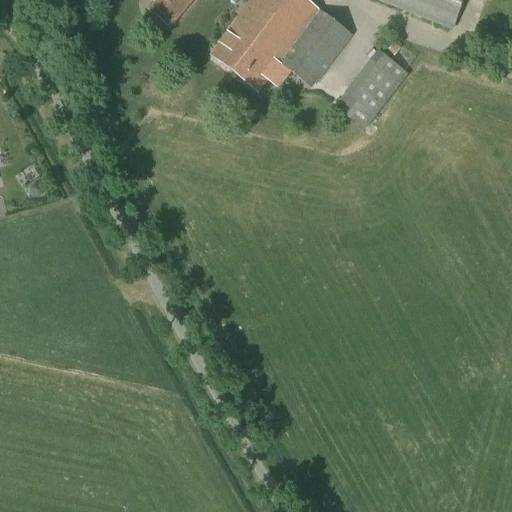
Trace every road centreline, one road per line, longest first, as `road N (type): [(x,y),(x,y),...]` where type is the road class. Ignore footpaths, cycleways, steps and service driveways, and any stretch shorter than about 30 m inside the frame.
road 1 (unclassified): [(0,21),(58,104),(284,511)]
road 2 (unknown): [(511,68),(358,0)]
